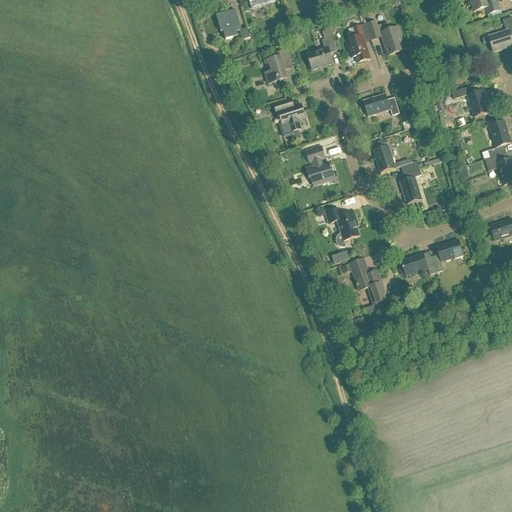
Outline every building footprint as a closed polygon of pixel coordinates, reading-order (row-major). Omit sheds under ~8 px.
[(274,0),(249,0),(253,10),(275,3),(274,0)] [(487,0),(464,0),(466,0),(467,0),(469,0),(474,14),(485,10),(487,16),(501,12),(498,3),(489,6),(487,0)] [(222,33),(223,33),(226,41),(238,37),(237,33),(240,32),(243,41),(250,39),(246,26),(241,28),(236,11),(217,17),(222,33)] [(511,22),(503,25),(505,33),(488,39),(493,55),(511,49),(511,41),(511,37),(511,36),(511,22)] [(375,23),(366,25),(371,42),(381,39),(387,58),(404,52),(401,42),(403,42),(399,28),(391,31),(388,23),(376,27),(375,23)] [(351,47),(348,48),(351,59),(355,57),(357,64),(370,60),(365,44),(371,42),(366,25),(353,29),(355,34),(349,36),(350,40),(349,41),(351,47)] [(325,41),(322,42),(324,50),(306,56),(312,73),(333,66),(330,57),(337,55),(332,39),(330,30),(323,33),(325,41)] [(285,72),(292,69),(287,52),(277,55),(278,60),(265,64),(269,75),(266,76),(269,87),(288,81),(285,72)] [(473,87),(457,92),(459,99),(466,97),(474,120),(488,115),(481,93),(476,95),(473,87)] [(387,96),(362,104),(367,120),(391,112),(393,118),(400,115),(395,100),(388,102),(387,96)] [(302,107),(295,109),(292,101),(274,107),(277,116),(278,115),(282,126),(279,126),(283,139),(293,136),(293,134),(300,132),(297,122),(306,119),(302,107)] [(442,101),(436,103),(439,112),(445,110),(442,101)] [(495,150),(488,153),(490,159),(506,154),(503,148),(511,145),(503,123),(488,128),(495,150)] [(388,147),(373,152),(380,175),(395,170),(388,147)] [(327,183),(338,180),(335,168),(332,169),(331,164),(322,167),(320,161),(325,159),(322,148),(305,153),(308,164),(311,163),(313,167),(306,169),(309,180),(311,179),(314,188),(327,184),(327,183)] [(511,162),(511,160),(508,161),(506,154),(490,159),(490,160),(485,161),(489,173),(498,170),(504,188),(511,184),(511,162)] [(405,182),(399,184),(407,207),(421,202),(414,179),(421,177),(416,163),(400,168),(405,182)] [(339,224),(342,236),(341,236),(340,237),(339,238),(338,239),(338,240),(338,241),(337,242),(337,243),(338,244),(338,245),(339,247),(340,248),(341,249),(343,250),(345,250),(346,250),(348,249),(346,244),(360,239),(355,223),(357,223),(355,215),(341,219),(339,210),(326,214),(330,227),(339,224)] [(511,220),(490,228),(495,243),(511,237),(511,220)] [(431,259),(437,275),(443,273),(441,265),(463,258),(458,242),(435,250),(437,257),(431,259)] [(331,257),(333,265),(348,262),(347,254),(331,257)] [(400,263),(402,269),(399,270),(400,275),(404,274),(406,280),(428,272),(430,278),(437,275),(431,259),(429,259),(428,255),(423,257),(423,256),(400,263)] [(367,260),(350,266),(342,269),(344,275),(352,272),(360,293),(369,290),(374,307),(389,302),(378,273),(372,275),(367,260)] [(434,304),(445,300),(442,292),(431,295),(434,304)]
